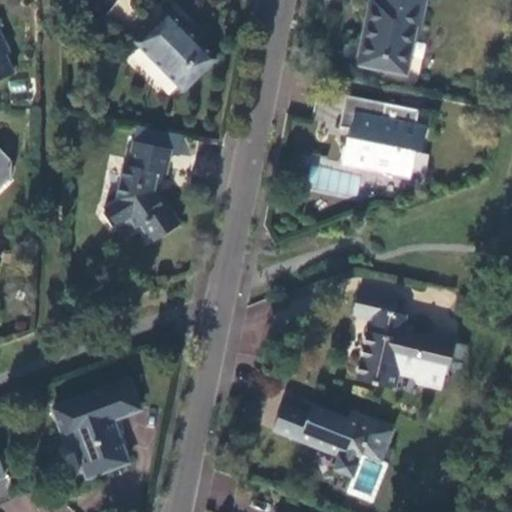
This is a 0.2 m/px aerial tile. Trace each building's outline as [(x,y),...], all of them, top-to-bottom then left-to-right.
[(372,0),(367,21),(371,22),(367,39),(363,37),(357,62),(372,66),(379,64),(387,65),(391,70),(406,74),(418,28),(422,13),(426,14),(429,0),(372,0)] [(217,56),(169,8),(138,40),(186,87),(217,56)] [(423,29),(426,14),(422,13),(418,28),(423,29)] [(0,78),(14,72),(6,55),(10,53),(0,32),(0,78)] [(423,111),(350,95),(343,126),(355,129),(353,138),(350,137),(345,162),(366,167),(375,159),(377,161),(378,163),(380,165),(381,167),(383,169),(385,170),(387,172),(390,174),(392,175),(394,176),(412,180),(418,152),(424,153),(429,128),(420,126),(423,111)] [(172,148),(131,139),(127,165),(121,164),(114,199),(99,209),(109,225),(126,215),(133,225),(138,223),(151,242),(181,224),(167,203),(162,205),(154,193),(158,173),(167,174),(172,148)] [(0,189),(12,178),(13,161),(0,147),(0,189)] [(374,318),(380,297),(361,292),(356,313),(374,318)] [(400,301),(380,297),(374,318),(373,328),(369,328),(357,378),(397,389),(401,372),(413,376),(419,382),(442,388),(447,372),(450,373),(457,343),(406,330),(409,316),(397,312),(400,301)] [(132,380),(55,408),(66,438),(72,436),(88,479),(105,472),(108,475),(111,470),(131,464),(115,420),(143,410),(132,380)] [(353,420),(325,409),(321,419),(288,408),(279,432),(341,458),(338,469),(356,476),(357,476),(363,462),(365,456),(390,467),(397,448),(389,445),(397,427),(355,412),(353,420)]
